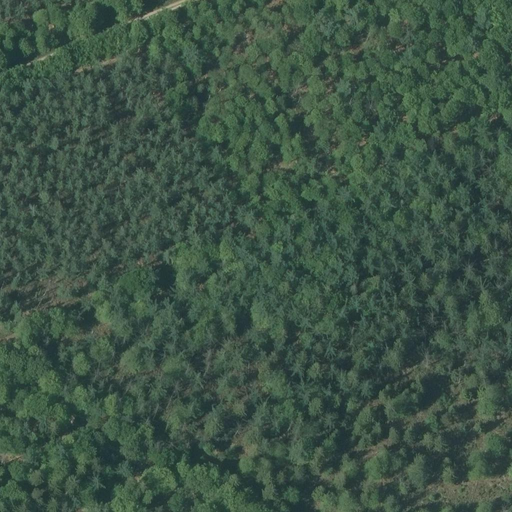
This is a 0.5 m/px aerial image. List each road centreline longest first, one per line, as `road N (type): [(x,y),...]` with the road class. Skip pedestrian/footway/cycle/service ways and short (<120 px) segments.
road 1 (track): [(0,344),(191,259),(511,137)]
road 2 (track): [(0,77),(191,0)]
road 3 (track): [(0,499),(117,450)]
